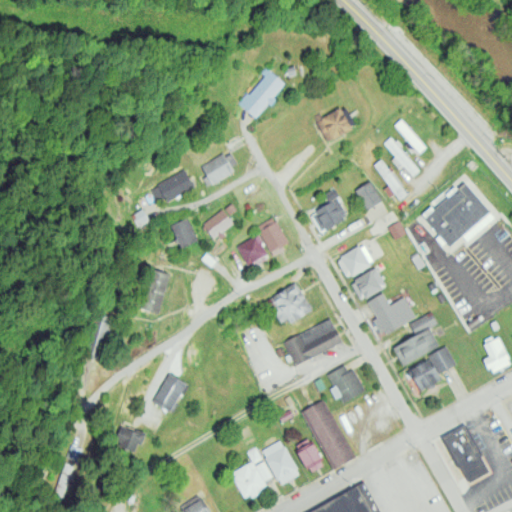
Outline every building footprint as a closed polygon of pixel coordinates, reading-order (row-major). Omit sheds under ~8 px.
[(267,70),(285,85),(256,119),(237,104),(267,70)] [(405,110),(411,105),(439,133),(434,139),(405,110)] [(317,122),(340,109),(353,130),(330,145),(317,122)] [(394,126),(400,120),(426,148),(419,154),(394,126)] [(389,138),(381,145),(412,178),(419,171),(389,138)] [(223,154),(201,167),(213,186),(236,172),(223,154)] [(399,201),(406,195),(381,160),(373,166),(399,201)] [(183,170),(196,189),(167,203),(157,185),(183,170)] [(370,182),(355,191),(368,212),(383,201),(370,182)] [(465,182),(489,211),(449,246),(424,217),(465,182)] [(332,201),(345,220),(326,232),(315,211),(332,201)] [(230,204),(237,212),(230,216),(224,209),(230,204)] [(149,220),(142,207),(130,214),(138,227),(149,220)] [(221,210),(233,226),(212,241),(202,225),(221,210)] [(468,243),(496,218),(489,211),(462,236),(468,243)] [(188,219),(199,242),(182,250),(170,226),(188,219)] [(399,221),(388,228),(396,241),(408,234),(399,221)] [(276,222),(289,244),(271,254),(259,232),(276,222)] [(255,235),(268,255),(246,265),(236,247),(255,235)] [(359,246),(371,267),(352,277),(340,256),(359,246)] [(411,258),(418,254),(426,266),(418,270),(411,258)] [(353,281),(374,268),(386,288),(364,301),(353,281)] [(147,269),(171,275),(161,317),(136,310),(147,269)] [(428,285),(432,282),(436,288),(431,291),(428,285)] [(269,299),(294,283),(314,311),(287,328),(269,299)] [(403,297),(416,319),(410,323),(385,336),(367,302),(383,293),(390,305),(403,297)] [(436,297),(441,294),(445,301),(441,304),(436,297)] [(431,312),(438,324),(428,327),(414,335),(410,323),(416,319),(431,312)] [(103,317),(114,320),(103,364),(92,359),(103,317)] [(329,318),(343,344),(296,365),(284,342),(329,318)] [(428,327),(440,347),(402,367),(392,348),(414,335),(428,327)] [(498,338),(509,359),(488,370),(484,361),(490,357),(485,345),(498,338)] [(430,358),(409,369),(420,390),(441,379),(438,373),(455,363),(445,345),(428,354),(430,358)] [(326,375),(343,404),(367,392),(353,368),(348,372),(344,365),(326,375)] [(170,374),(187,385),(171,410),(154,402),(170,374)] [(321,401),(355,457),(333,469),(301,412),(321,401)] [(442,437),(465,424),(482,455),(480,456),(490,473),(469,484),(460,468),(459,469),(442,437)] [(142,444),(145,432),(119,425),(114,445),(135,450),(137,443),(142,444)] [(294,445),(309,472),(325,464),(310,437),(294,445)] [(278,440),(299,475),(280,486),(260,450),(278,440)] [(254,466),(264,460),(272,476),(264,481),(254,466)] [(251,461),(267,486),(260,489),(261,491),(252,497),(249,494),(244,499),(230,473),(251,461)] [(307,511),(364,480),(382,511),(307,511)] [(186,511),(208,511),(197,493),(182,505),(186,511)]
